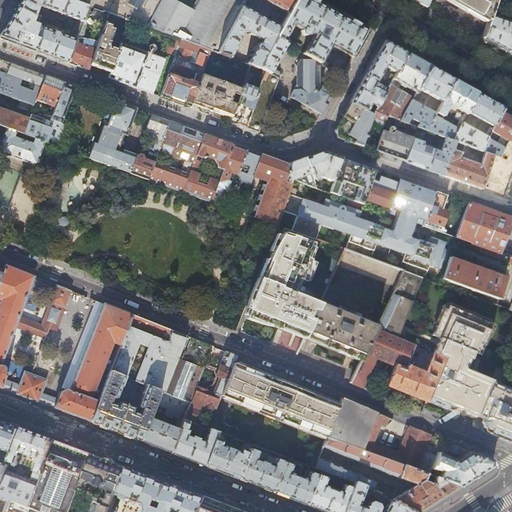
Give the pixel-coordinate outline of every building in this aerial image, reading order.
[(88,7),(69,0),(20,0),(17,7),(26,12),(35,16),(38,8),(36,7),(37,4),(77,20),(73,29),(78,31),(88,7)] [(69,0),(88,7),(101,12),(102,10),(108,12),(129,20),(146,26),(160,0),(69,0)] [(196,0),(191,9),(173,0),(160,0),(146,26),(170,35),(180,39),(210,50),(218,53),(242,7),(246,0),(196,0)] [(246,0),(251,2),(251,0),(263,0),(283,11),(279,18),(284,20),(294,0),(246,0)] [(332,12),(310,0),(294,0),(284,20),(280,28),(274,38),(283,43),(292,27),(291,25),(292,24),(302,29),(301,31),(301,34),(304,36),(308,34),(309,33),(313,35),(303,53),(326,66),(326,67),(328,63),(322,60),(330,45),(352,57),(366,31),(332,12)] [(449,0),(462,7),(483,19),(488,21),(491,11),(494,0),(449,0)] [(26,12),(17,7),(14,12),(10,16),(0,31),(0,38),(34,51),(38,39),(33,37),(40,18),(35,16),(26,12)] [(78,31),(67,63),(87,70),(89,65),(97,44),(96,43),(94,42),(93,41),(91,41),(89,40),(88,39),(86,39),(84,39),(83,39),(82,39),(87,25),(88,25),(89,25),(90,25),(91,25),(102,29),(108,12),(102,10),(101,12),(88,7),(78,31)] [(280,28),(242,7),(218,53),(230,57),(240,39),(239,36),(241,32),(245,31),(258,39),(245,63),(250,65),(258,68),(259,67),(274,38),(280,28)] [(498,13),(491,11),(488,21),(485,30),(482,38),(490,43),(507,52),(511,37),(511,22),(496,18),(498,13)] [(127,25),(129,20),(108,12),(102,29),(97,44),(89,65),(110,72),(118,50),(106,46),(113,28),(109,27),(111,24),(115,23),(116,24),(117,21),(127,25)] [(67,63),(78,31),(73,29),(70,37),(42,27),(45,19),(40,18),(33,37),(38,39),(34,51),(67,63)] [(175,53),(180,39),(170,35),(165,49),(175,53)] [(285,44),(283,43),(274,38),(259,67),(265,70),(257,91),(244,128),(259,133),(278,79),(278,73),(272,69),(285,44)] [(191,103),(210,50),(180,39),(175,53),(159,96),(189,108),(191,103)] [(385,66),(396,73),(407,54),(395,47),(384,41),(365,75),(376,82),(385,66)] [(118,50),(110,72),(108,78),(152,94),(164,59),(120,43),(118,50)] [(230,57),(218,53),(210,50),(191,103),(231,118),(245,77),(250,65),(245,63),(230,57)] [(324,70),(326,66),(303,53),(302,53),(296,64),(296,84),(290,95),(320,114),(332,93),(320,86),(320,71),(324,70)] [(396,73),(394,76),(392,80),(385,93),(382,98),(406,111),(412,100),(430,66),(418,60),(407,54),(396,73)] [(0,92),(19,100),(33,105),(35,100),(44,76),(0,59),(0,92)] [(440,72),(430,66),(412,100),(416,103),(423,90),(443,100),(454,80),(440,72)] [(376,82),(365,75),(350,102),(367,111),(371,104),(377,107),(382,98),(385,93),(374,86),(376,82)] [(64,83),(44,76),(35,100),(55,107),(64,83)] [(248,78),(245,77),(231,118),(229,122),(244,128),(257,91),(245,87),(248,78)] [(466,87),(454,80),(443,100),(437,111),(443,114),(450,102),(466,110),(463,114),(458,111),(455,116),(460,119),(458,122),(458,126),(459,127),(462,122),(468,112),(478,93),(466,87)] [(75,87),(64,83),(55,107),(51,118),(48,127),(52,128),(47,143),(57,147),(63,128),(60,127),(75,87)] [(490,100),(478,93),(468,112),(472,114),(471,116),(474,118),(475,116),(494,126),(504,108),(490,100)] [(382,98),(377,107),(375,111),(388,116),(400,121),(406,111),(382,98)] [(31,112),(33,105),(19,100),(17,107),(31,112)] [(436,113),(416,103),(412,100),(406,111),(400,121),(407,123),(409,119),(413,119),(419,122),(416,127),(418,127),(426,130),(435,114),(436,113)] [(124,134),(127,135),(135,109),(115,102),(113,109),(109,121),(107,127),(124,134)] [(367,111),(350,102),(334,131),(337,138),(362,147),(373,117),(386,121),(388,116),(375,111),(373,114),(367,111)] [(104,120),(109,121),(113,109),(109,107),(108,107),(107,107),(104,118),(104,119),(104,120)] [(511,112),(504,108),(494,126),(488,137),(481,151),(484,152),(493,155),(500,157),(511,135),(511,112)] [(0,126),(6,128),(15,132),(22,134),(28,120),(0,109),(0,126)] [(30,114),(28,120),(22,134),(34,139),(43,142),(47,143),(52,128),(48,127),(51,118),(36,113),(35,116),(30,114)] [(458,126),(435,114),(426,130),(445,137),(452,140),(459,127),(458,126)] [(151,115),(137,156),(131,173),(149,179),(155,161),(157,157),(169,121),(151,115)] [(400,121),(388,116),(386,121),(384,124),(391,127),(391,129),(390,130),(388,133),(382,131),(375,151),(405,162),(413,141),(418,127),(416,127),(407,123),(400,121)] [(157,157),(161,158),(159,163),(155,161),(149,179),(184,192),(204,134),(169,121),(157,157)] [(462,122),(459,127),(452,140),(456,141),(456,142),(464,145),(467,139),(472,142),(470,147),(480,151),(481,151),(488,137),(462,122)] [(124,134),(107,127),(103,126),(97,144),(95,144),(94,147),(93,147),(88,158),(131,173),(137,156),(123,151),(122,155),(118,153),(124,134)] [(418,127),(413,141),(423,144),(423,142),(422,142),(426,130),(418,127)] [(13,137),(15,132),(6,128),(0,143),(0,152),(35,165),(43,142),(34,139),(32,144),(13,137)] [(232,145),(204,134),(184,192),(212,202),(232,145)] [(511,135),(500,157),(493,155),(481,189),(503,197),(511,172),(511,135)] [(452,140),(445,137),(440,151),(434,148),(427,170),(444,176),(453,150),(456,142),(456,141),(452,140)] [(413,141),(405,162),(427,170),(434,148),(423,144),(413,141)] [(261,155),(232,145),(212,202),(217,204),(221,195),(224,196),(226,195),(231,182),(234,182),(239,180),(248,183),(246,187),(249,188),(255,171),(261,155)] [(481,189),(493,155),(484,152),(480,164),(460,157),(462,153),(453,150),(444,176),(481,189)] [(319,152),(305,157),(313,179),(320,176),(333,181),(341,158),(324,152),(323,152),(322,152),(321,152),(319,152)] [(286,164),(261,155),(255,171),(263,174),(262,179),(267,181),(266,185),(263,184),(261,190),(264,191),(262,195),(260,194),(257,200),(260,201),(258,206),(256,205),(253,211),(256,212),(254,217),(277,226),(282,211),(292,180),(287,164),(286,164)] [(305,157),(287,164),(292,180),(307,185),(316,188),(313,179),(305,157)] [(376,170),(341,158),(333,181),(329,193),(363,205),(372,180),(376,170)] [(511,172),(503,197),(511,200),(511,172)] [(379,182),(372,180),(363,205),(388,214),(388,213),(399,183),(380,177),(379,182)] [(302,199),(307,185),(292,180),(282,211),(296,216),(291,231),(315,239),(320,225),(350,235),(345,250),(371,259),(376,244),(404,254),(399,269),(403,271),(423,278),(424,279),(429,265),(444,270),(449,257),(451,251),(444,248),(445,242),(431,237),(429,243),(410,237),(415,223),(423,226),(435,191),(400,179),(399,183),(388,213),(396,216),(391,230),(358,219),(361,212),(325,199),(323,207),(302,199)] [(447,195),(435,191),(423,226),(433,229),(435,223),(443,226),(448,212),(441,210),(442,207),(445,208),(446,207),(448,201),(448,199),(445,198),(447,195)] [(456,237),(500,253),(511,222),(511,218),(468,203),(456,237)] [(284,228),(277,226),(243,311),(245,312),(244,314),(247,315),(246,318),(248,319),(251,320),(261,323),(278,327),(278,328),(304,338),(320,304),(320,302),(296,293),(301,280),(306,282),(307,281),(309,281),(316,263),(311,261),(316,247),(314,246),(315,240),(284,229),(284,228)] [(511,257),(500,253),(456,237),(454,244),(511,263),(511,257)] [(41,247),(51,250),(54,242),(44,238),(41,247)] [(344,250),(336,268),(340,271),(343,266),(358,272),(359,270),(385,280),(385,281),(396,285),(403,271),(399,269),(371,259),(345,250),(344,250)] [(506,277),(449,257),(444,270),(440,279),(498,299),(506,277)] [(1,363),(15,327),(19,316),(34,276),(5,264),(0,279),(0,296),(2,297),(0,302),(0,387),(6,390),(16,394),(33,400),(60,410),(82,418),(89,421),(98,399),(89,395),(110,339),(121,343),(132,315),(103,303),(68,387),(65,386),(59,390),(56,396),(42,391),(47,377),(32,371),(25,369),(20,382),(4,377),(7,370),(4,364),(1,363)] [(423,278),(403,271),(396,285),(377,326),(375,330),(398,339),(423,278)] [(45,337),(49,327),(56,329),(64,306),(65,306),(71,290),(56,285),(50,301),(42,324),(39,330),(39,333),(40,334),(41,335),(42,336),(43,336),(45,337)] [(377,326),(320,304),(304,338),(360,361),(375,330),(377,326)] [(444,358),(426,401),(447,409),(450,410),(455,408),(455,407),(479,417),(483,418),(481,421),(485,431),(511,442),(511,409),(486,396),(492,382),(464,371),(462,367),(466,359),(470,361),(473,353),(479,356),(490,330),(487,329),(490,322),(449,305),(446,312),(443,310),(433,336),(440,339),(434,354),(444,358)] [(172,330),(132,315),(121,343),(109,372),(124,378),(134,382),(144,386),(148,387),(172,330)] [(19,316),(15,327),(37,335),(39,330),(42,324),(19,316)] [(166,394),(178,365),(175,364),(186,336),(172,330),(148,387),(159,391),(166,394)] [(376,358),(394,365),(391,371),(389,370),(387,376),(389,377),(388,380),(386,379),(384,383),(386,384),(426,401),(444,358),(434,354),(432,353),(424,373),(406,366),(409,359),(413,361),(414,358),(416,359),(420,349),(398,339),(375,330),(360,361),(350,383),(362,388),(376,358)] [(178,365),(166,394),(189,403),(190,402),(197,386),(213,347),(196,340),(190,338),(186,351),(184,350),(178,365)] [(206,390),(197,386),(190,402),(189,403),(183,419),(189,422),(207,428),(220,396),(233,363),(236,356),(225,351),(219,366),(217,366),(214,373),(216,374),(215,376),(216,376),(212,386),(211,386),(207,387),(206,390)] [(233,363),(220,396),(325,437),(331,424),(329,423),(338,405),(234,363),(233,363)] [(498,369),(492,382),(486,396),(511,409),(511,390),(501,386),(507,373),(498,369)] [(120,387),(124,378),(109,372),(98,399),(89,421),(102,426),(115,431),(125,404),(118,401),(116,402),(115,405),(109,403),(111,398),(113,399),(115,398),(119,387),(120,387)] [(159,391),(148,387),(144,386),(140,395),(141,396),(137,406),(138,408),(140,409),(138,414),(132,412),(133,409),(132,407),(125,404),(115,431),(127,435),(140,440),(149,418),(154,404),(159,391)] [(183,419),(189,403),(166,394),(159,391),(154,404),(167,408),(165,415),(172,418),(172,416),(178,419),(175,427),(149,418),(140,440),(155,446),(170,452),(183,419)] [(341,398),(338,405),(329,423),(331,424),(325,437),(402,465),(415,470),(430,435),(409,426),(398,453),(372,442),(379,425),(381,426),(384,425),(387,417),(341,398)] [(0,449),(11,453),(21,428),(4,421),(0,419),(0,449)] [(186,430),(189,422),(183,419),(170,452),(187,458),(204,465),(217,432),(209,429),(204,440),(193,436),(192,437),(187,436),(188,430),(186,430)] [(28,430),(21,428),(11,453),(10,455),(8,462),(16,465),(20,454),(37,460),(33,471),(32,471),(29,479),(5,470),(0,481),(0,495),(11,500),(29,507),(55,440),(44,436),(28,430)] [(225,435),(217,432),(204,465),(221,471),(238,478),(252,445),(244,442),(240,452),(221,445),(225,435)] [(430,435),(415,470),(437,478),(446,481),(459,486),(472,478),(476,476),(490,467),(490,459),(451,443),(449,448),(452,449),(450,452),(460,456),(454,460),(436,452),(434,456),(427,453),(434,437),(430,435)] [(402,465),(325,437),(321,446),(397,477),(402,465)] [(73,447),(55,440),(29,507),(42,511),(69,511),(76,496),(92,454),(73,447)] [(260,448),(252,445),(238,478),(255,484),(272,491),(285,457),(277,454),(272,466),(256,459),(260,448)] [(8,462),(10,455),(6,454),(2,463),(0,462),(0,481),(5,470),(8,462)] [(110,461),(92,454),(76,496),(81,498),(86,485),(89,484),(106,490),(108,493),(106,498),(103,497),(101,499),(99,504),(96,502),(92,511),(109,511),(111,509),(116,495),(127,467),(110,461)] [(320,470),(312,467),(311,467),(306,480),(289,473),(294,460),(285,457),(272,491),(289,498),(306,504),(318,475),(320,470)] [(317,457),(312,467),(320,470),(328,473),(345,479),(353,482),(364,486),(372,490),(376,481),(317,457)] [(437,478),(415,470),(402,465),(397,477),(416,484),(390,500),(412,511),(419,511),(459,486),(446,481),(444,488),(435,485),(437,478)] [(143,507),(144,509),(143,511),(174,511),(175,511),(174,511),(174,509),(179,511),(200,511),(206,498),(192,492),(146,475),(127,467),(116,495),(119,497),(120,500),(125,502),(128,500),(131,501),(130,503),(133,504),(136,495),(140,496),(138,504),(143,506),(143,507)] [(326,479),(328,473),(320,470),(318,475),(326,479)] [(326,479),(318,475),(306,504),(323,511),(326,511),(341,511),(353,482),(345,479),(340,492),(323,486),(326,479)] [(376,492),(372,490),(364,486),(353,482),(341,511),(412,511),(390,500),(388,499),(381,511),(379,511),(377,511),(378,507),(376,503),(370,500),(366,502),(365,506),(364,506),(368,494),(380,500),(382,496),(376,492)] [(376,492),(382,496),(385,497),(386,492),(378,488),(376,492)] [(0,511),(6,511),(11,500),(0,495),(0,511)] [(243,511),(206,498),(200,511),(243,511)] [(42,511),(29,507),(11,500),(6,511),(42,511)]
